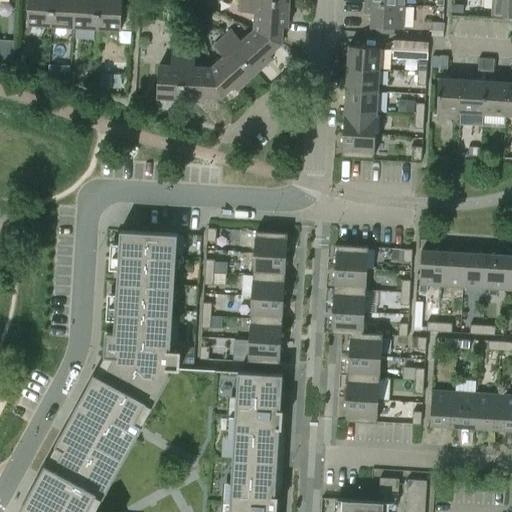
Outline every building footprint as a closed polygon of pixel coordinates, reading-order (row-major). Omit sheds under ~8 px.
[(29,0),(28,24),(51,26),(52,0),(29,0)] [(52,0),(51,26),(74,27),(75,0),(52,0)] [(75,0),(74,27),(97,28),(98,0),(75,0)] [(131,30),(132,12),(122,11),(122,0),(98,0),(97,28),(131,30)] [(288,27),(289,3),(242,0),(241,12),(255,13),(254,30),(282,43),(283,26),(288,27)] [(511,0),(493,0),(492,12),(492,15),(511,16),(511,0)] [(403,29),(404,5),(365,2),(365,13),(371,13),(371,27),(403,29)] [(452,4),(451,12),(463,13),(464,5),(452,4)] [(443,31),(444,23),(432,22),(432,30),(443,31)] [(270,54),(282,43),(254,30),(241,41),(232,30),(223,38),(255,74),(273,58),(270,54)] [(237,90),(255,74),(223,38),(214,46),(224,56),(212,67),(222,97),(234,86),(237,90)] [(349,46),(347,68),(379,70),(380,48),(349,46)] [(157,98),(181,99),(183,51),(172,51),(171,65),(159,64),(157,98)] [(205,96),(222,97),(212,67),(195,66),(195,52),(183,51),(181,99),(205,101),(205,96)] [(432,56),(432,68),(447,69),(448,57),(440,56),(432,56)] [(486,71),(487,59),(478,59),(478,71),(486,71)] [(487,59),(486,71),(494,71),(494,59),(487,59)] [(417,73),(426,73),(427,60),(418,60),(417,73)] [(347,68),(346,90),(377,92),(379,70),(347,68)] [(426,73),(417,73),(417,85),(426,86),(426,73)] [(439,111),(460,112),(462,79),(441,78),(439,77),(437,111),(439,112),(439,111)] [(460,112),(483,114),(485,81),(462,79),(460,112)] [(508,82),(485,81),(483,114),(506,115),(508,82)] [(346,90),(345,111),(376,113),(377,92),(346,90)] [(415,116),(424,116),(425,104),(416,103),(415,116)] [(345,111),(343,133),(375,135),(376,113),(345,111)] [(424,116),(415,116),(414,128),(423,129),(424,116)] [(374,157),(375,135),(343,133),(342,155),(374,157)] [(412,159),(421,160),(422,147),(413,147),(412,159)] [(216,242),(216,229),(207,228),(207,241),(216,242)] [(176,261),(177,235),(108,230),(101,346),(105,346),(104,347),(110,347),(110,356),(104,356),(100,356),(100,357),(85,384),(97,390),(88,407),(76,400),(17,509),(18,511),(274,511),(283,376),(175,370),(175,368),(173,368),(174,355),(176,355),(176,354),(163,353),(169,260),(176,261)] [(256,231),(254,254),(286,256),(287,233),(256,231)] [(335,267),(367,269),(368,247),(337,245),(335,267)] [(402,262),(411,262),(412,250),(403,249),(402,262)] [(421,250),(419,285),(419,292),(428,292),(428,285),(441,286),(444,252),(421,250)] [(465,253),(444,252),(441,286),(463,288),(465,253)] [(487,254),(465,253),(463,288),(485,289),(487,254)] [(254,254),(253,275),(285,277),(286,256),(254,254)] [(508,255),(487,254),(485,289),(506,290),(508,255)] [(205,272),(214,273),(215,260),(205,259),(205,272)] [(365,291),(367,269),(335,267),(334,289),(365,291)] [(214,273),(205,272),(204,285),(213,285),(214,273)] [(283,299),(285,277),(253,275),(252,297),(283,299)] [(401,293),(410,293),(410,280),(401,280),(401,293)] [(364,312),(365,291),(334,289),(333,310),(364,312)] [(410,293),(401,293),(400,305),(409,306),(410,293)] [(282,320),(283,299),(252,297),(250,317),(250,318),(282,320)] [(202,315),(211,316),(212,303),(203,303),(202,315)] [(364,312),(333,310),(331,332),(350,334),(350,333),(363,334),(363,333),(364,312)] [(211,316),(202,315),(201,328),(210,328),(211,316)] [(250,318),(249,340),(281,342),(282,320),(250,318)] [(439,332),(439,323),(427,322),(426,331),(439,332)] [(398,336),(407,336),(408,324),(399,323),(398,336)] [(439,323),(439,332),(452,332),(452,323),(439,323)] [(482,334),(482,325),(470,325),(469,334),(482,334)] [(482,325),(482,334),(494,335),(495,326),(482,325)] [(349,355),(381,356),(382,334),(363,333),(363,334),(350,333),(350,334),(349,355)] [(426,338),(417,337),(416,350),(425,350),(426,338)] [(457,348),(457,339),(445,338),(444,347),(457,348)] [(457,339),(457,348),(470,349),(470,340),(457,339)] [(279,364),(281,342),(249,340),(248,362),(279,364)] [(500,351),(500,342),(488,341),(487,350),(500,351)] [(511,342),(500,342),(500,351),(511,351),(511,342)] [(209,346),(200,346),(200,359),(208,359),(209,346)] [(379,378),(381,356),(349,355),(348,376),(379,378)] [(415,368),(415,380),(423,381),(424,368),(415,368)] [(378,400),(379,378),(348,376),(346,398),(378,400)] [(423,381),(415,380),(414,393),(423,394),(423,381)] [(430,425),(452,426),(454,392),(432,390),(430,425)] [(452,426),(474,428),(476,393),(454,392),(452,426)] [(474,428),(495,429),(497,394),(476,393),(474,428)] [(495,429),(511,430),(511,395),(497,394),(495,429)] [(378,400),(346,398),(345,420),(377,422),(378,400)] [(412,424),(413,424),(421,425),(421,412),(413,411),(412,424)] [(0,450),(13,422),(0,416),(0,417),(0,450)] [(343,499),(341,511),(382,511),(384,502),(398,503),(399,479),(380,478),(378,501),(343,499)] [(407,479),(405,511),(424,511),(426,480),(407,479)]
